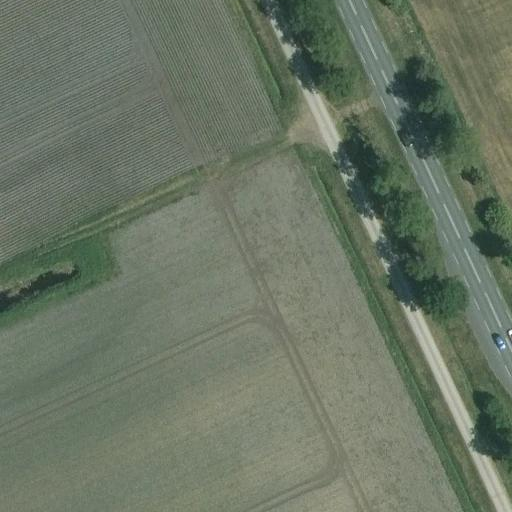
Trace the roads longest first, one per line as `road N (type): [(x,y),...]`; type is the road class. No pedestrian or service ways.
road 1 (unclassified): [(503,511),(266,0)]
road 2 (primary): [(511,350),(347,0)]
